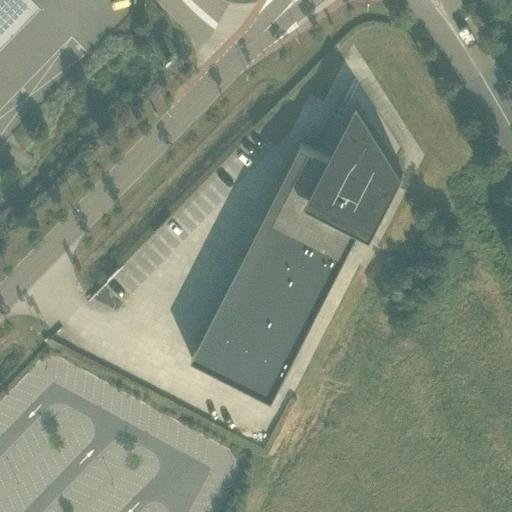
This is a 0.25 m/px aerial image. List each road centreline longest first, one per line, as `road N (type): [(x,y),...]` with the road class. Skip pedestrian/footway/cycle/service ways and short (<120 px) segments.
road 1 (unclassified): [(244,51),(0,299)]
road 2 (secondary): [(511,128),(433,0)]
